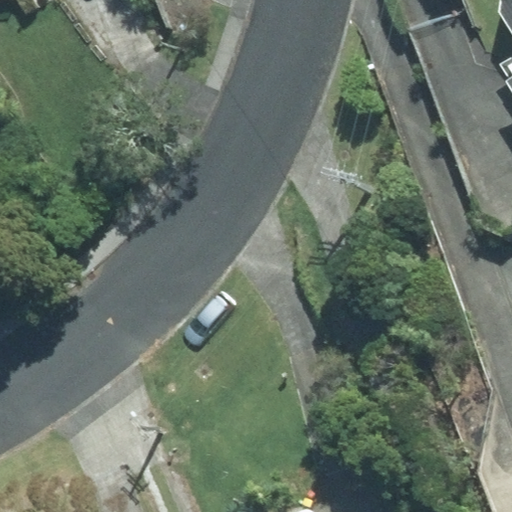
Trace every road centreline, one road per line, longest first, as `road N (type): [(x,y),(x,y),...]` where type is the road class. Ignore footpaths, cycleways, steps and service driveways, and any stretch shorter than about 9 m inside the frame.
road 1 (residential): [(301,0),(230,202),(130,314),(0,408)]
road 2 (unknown): [(511,347),(390,29),(368,0)]
road 3 (unknown): [(230,202),(376,511)]
